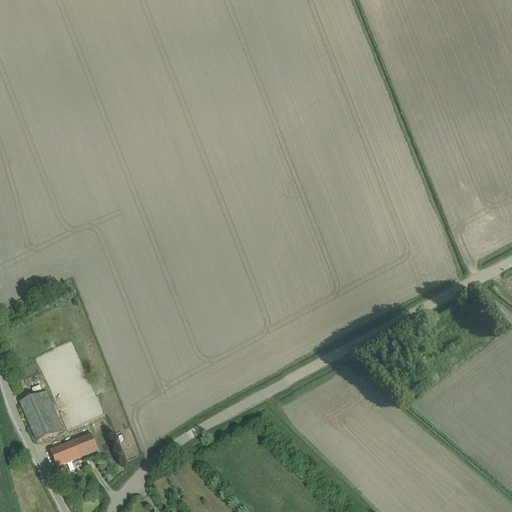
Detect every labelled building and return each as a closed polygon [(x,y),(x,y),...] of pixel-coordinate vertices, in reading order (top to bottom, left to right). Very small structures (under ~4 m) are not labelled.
[(456,327),(462,334),(473,326),(467,318),(456,327)] [(463,359),(460,354),(454,346),(447,351),(455,364),(463,359)] [(57,381),(59,387),(73,418),(100,407),(84,370),(57,381)] [(62,432),(53,409),(46,392),(19,403),(36,443),(62,432)] [(90,423),(93,432),(106,426),(103,418),(90,423)] [(56,468),(97,452),(90,435),(49,451),(56,468)]
